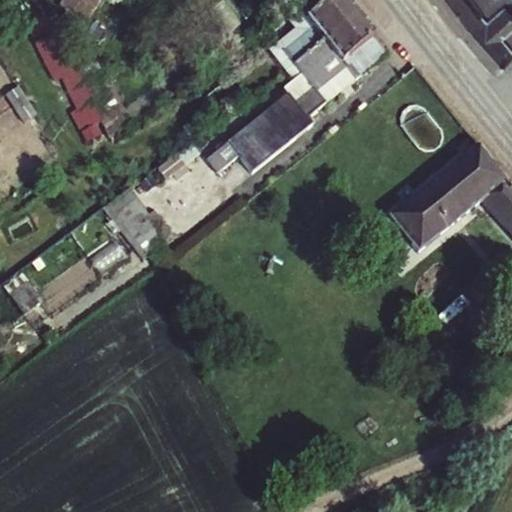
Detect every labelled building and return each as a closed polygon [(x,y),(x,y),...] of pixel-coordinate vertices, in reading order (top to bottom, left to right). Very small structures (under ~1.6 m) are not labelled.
[(92,22),(101,0),(66,0),(63,8),(92,22)] [(268,61),(283,80),(348,30),(324,0),(304,0),(276,22),(292,43),(268,61)] [(460,3),(462,1),(461,0),(420,0),(442,26),(464,7),(460,3)] [(464,7),(442,26),(487,81),(511,59),(511,51),(502,40),(511,33),(511,31),(511,0),(500,11),(490,0),(463,0),(462,1),(460,3),(464,7)] [(323,70),(343,95),(377,68),(348,30),(283,80),(293,93),(323,70)] [(62,79),(90,142),(115,131),(75,39),(44,52),(56,82),(62,79)] [(323,70),(293,93),(299,101),(312,118),(343,95),(323,70)] [(26,120),(37,113),(20,87),(9,94),(26,120)] [(276,108),(260,120),(269,132),(257,141),(266,154),(294,133),(312,118),(299,101),(282,115),(276,108)] [(215,154),(234,179),(266,154),(257,141),(269,132),(260,120),(215,154)] [(299,139),(294,133),(266,154),(234,179),(239,185),(299,139)] [(375,239),(398,268),(401,272),(475,206),(497,231),(511,217),(511,205),(471,161),(375,239)] [(511,217),(497,231),(509,247),(511,243),(511,217)] [(127,221),(113,231),(136,262),(149,252),(145,247),(127,221)] [(23,312),(41,302),(25,274),(8,283),(23,312)]
